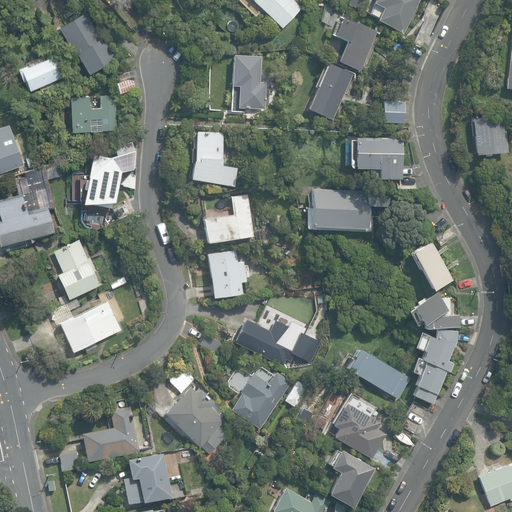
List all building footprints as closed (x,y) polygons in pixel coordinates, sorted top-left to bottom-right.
[(251,0),(267,15),(280,28),(293,15),(300,8),(292,0),(251,0)] [(376,20),(403,33),(412,15),(418,0),(373,0),(372,3),(382,8),(378,15),(376,20)] [(76,55),(87,75),(114,59),(104,41),(102,42),(86,15),(85,12),(80,15),(58,28),(74,56),(76,55)] [(336,62),(359,72),(376,31),(353,21),(336,62)] [(503,89),(511,90),(511,25),(503,89)] [(305,43),(311,45),(314,36),(308,34),(305,43)] [(236,107),(263,109),(265,82),(258,82),(260,56),(231,54),(230,86),(238,86),(236,107)] [(23,82),(28,93),(64,77),(64,75),(69,72),(64,60),(57,63),(55,57),(45,60),(43,55),(22,64),(24,67),(16,70),(22,83),(23,82)] [(305,109),(330,120),(351,74),(326,63),(305,109)] [(114,83),(118,94),(134,89),(131,78),(114,83)] [(69,97),(70,132),(116,130),(114,95),(99,96),(100,108),(88,109),(88,96),(69,97)] [(381,122),(402,123),(403,102),(382,101),(381,122)] [(470,118),(473,154),(506,152),(503,115),(470,118)] [(0,173),(23,166),(9,126),(0,128),(0,173)] [(188,178),(232,186),(235,167),(221,165),(221,158),(222,132),(194,130),(192,160),(188,178)] [(376,178),(400,179),(401,138),(352,137),(351,168),(377,168),(376,178)] [(81,202),(110,208),(115,183),(114,183),(118,162),(132,166),(134,153),(131,141),(113,146),(116,157),(119,156),(118,162),(117,161),(118,158),(92,153),(86,179),(84,179),(82,189),(84,189),(81,202)] [(28,168),(36,166),(32,156),(25,159),(28,168)] [(21,193),(25,210),(44,204),(46,210),(55,208),(47,177),(61,174),(57,162),(24,171),(25,175),(12,178),(17,194),(21,193)] [(305,228),(370,232),(370,217),(366,217),(366,206),(387,207),(388,191),(365,190),(365,192),(310,189),(309,208),(306,208),(305,228)] [(202,218),(205,242),(252,236),(246,194),(229,196),(231,214),(202,218)] [(33,240),(50,235),(43,207),(24,211),(20,196),(0,200),(0,246),(27,240),(28,243),(33,242),(33,240)] [(55,274),(67,299),(98,285),(92,272),(94,271),(88,257),(86,258),(78,239),(51,250),(61,271),(55,274)] [(409,252),(430,290),(449,279),(428,241),(409,252)] [(205,253),(211,297),(240,293),(239,282),(244,281),(243,276),(247,276),(246,265),(242,265),(242,260),(236,261),(235,249),(205,253)] [(131,277),(137,286),(143,282),(137,273),(131,277)] [(422,327),(458,326),(457,316),(449,315),(449,297),(439,297),(436,291),(409,305),(420,324),(423,323),(422,327)] [(57,323),(70,352),(119,329),(106,300),(57,323)] [(70,315),(64,303),(48,312),(54,323),(70,315)] [(231,342),(275,362),(291,329),(274,321),(270,330),(243,317),(242,319),(233,315),(227,328),(235,332),(231,342)] [(412,395),(431,403),(445,370),(449,371),(453,362),(447,360),(455,341),(457,330),(435,328),(433,338),(418,331),(412,345),(422,351),(419,358),(414,357),(410,370),(416,374),(412,384),(416,385),(412,395)] [(199,344),(218,355),(224,344),(205,333),(199,344)] [(344,368),(396,399),(408,378),(356,347),(344,368)] [(166,381),(180,393),(194,378),(181,366),(166,381)] [(229,409),(258,428),(290,381),(274,371),(267,382),(251,372),(238,391),(240,393),(229,409)] [(292,406),(305,386),(295,380),(282,400),(292,406)] [(180,395),(163,415),(208,454),(225,434),(217,428),(223,421),(224,422),(230,415),(225,411),(227,408),(214,397),(212,399),(199,388),(197,391),(190,385),(180,396),(180,395)] [(331,436),(370,458),(384,433),(374,428),(378,422),(369,417),(374,407),(348,392),(330,424),(336,428),(331,436)] [(142,408),(142,416),(158,413),(146,401),(142,408)] [(80,436),(85,464),(138,453),(128,407),(108,412),(111,429),(80,436)] [(162,438),(158,453),(172,450),(162,438)] [(257,452),(265,460),(271,453),(264,445),(262,447),(258,444),(252,449),(256,453),(257,452)] [(326,493),(351,507),(373,468),(339,449),(329,466),(338,471),(326,493)] [(58,456),(61,472),(79,468),(75,452),(58,456)] [(121,480),(127,506),(141,503),(141,505),(171,499),(161,455),(126,462),(129,478),(121,480)] [(212,463),(221,472),(229,465),(219,456),(212,463)] [(475,475),(488,506),(508,498),(509,500),(511,498),(511,461),(502,466),(501,464),(475,475)] [(47,482),(49,493),(55,492),(53,481),(47,482)] [(322,511),(329,500),(313,491),(308,501),(282,487),(269,511),(270,511),(322,511)] [(334,511),(346,511),(348,509),(336,501),(334,511)]
